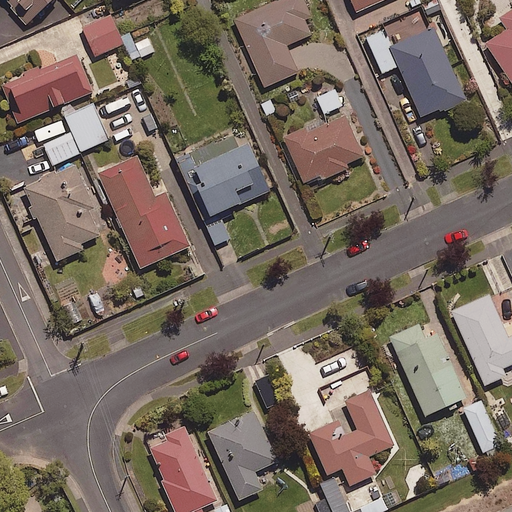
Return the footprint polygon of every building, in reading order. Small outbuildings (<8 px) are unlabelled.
[(6,0),(12,6),(10,8),(25,24),(50,0),(6,0)] [(303,0),(276,0),(234,19),(264,86),(298,71),(286,44),(311,34),(304,19),(311,16),(303,0)] [(350,0),(355,12),(382,0),(350,0)] [(105,3),(82,13),(87,25),(110,15),(105,3)] [(511,7),(498,16),(506,29),(486,42),(511,82),(511,7)] [(123,46),(110,17),(84,29),(97,57),(123,46)] [(433,27),(389,46),(421,117),(464,98),(433,27)] [(131,33),(121,37),(133,63),(157,53),(150,38),(136,44),(131,33)] [(23,76),(2,85),(17,121),(92,91),(76,54),(39,69),(37,66),(21,72),(23,76)] [(342,107),(335,91),(317,99),(325,115),(342,107)] [(109,141),(93,104),(65,117),(72,132),(44,145),(54,166),(109,141)] [(305,126),(283,136),(303,182),(320,174),(322,179),(348,167),(346,162),(362,155),(345,115),(307,131),(305,126)] [(233,134),(177,159),(203,219),(269,190),(248,141),(238,146),(233,134)] [(154,195),(136,155),(97,173),(140,267),(190,245),(165,191),(154,195)] [(93,207),(74,164),(23,187),(31,205),(27,207),(32,218),(36,216),(56,260),(82,248),(79,242),(98,234),(87,209),(93,207)] [(230,241),(224,225),(209,231),(215,246),(230,241)] [(511,334),(508,336),(489,293),(451,310),(484,385),(507,375),(503,368),(511,363),(511,334)] [(418,322),(389,336),(425,415),(467,397),(437,332),(425,338),(418,322)] [(270,375),(254,382),(268,412),(284,405),(270,375)] [(370,389),(344,400),(357,430),(344,435),(338,420),(308,433),(326,475),(341,469),(349,486),(376,474),(369,456),(394,445),(370,389)] [(483,400),(463,409),(484,455),(504,446),(483,400)] [(277,461),(253,410),(207,431),(239,499),(262,489),(254,471),(277,461)] [(184,511),(215,499),(183,426),(164,435),(166,440),(150,448),(164,480),(161,481),(174,511),(184,511)] [(350,511),(335,480),(321,487),(327,499),(317,504),(321,511),(384,511),(388,510),(383,499),(354,511),(350,511)]
